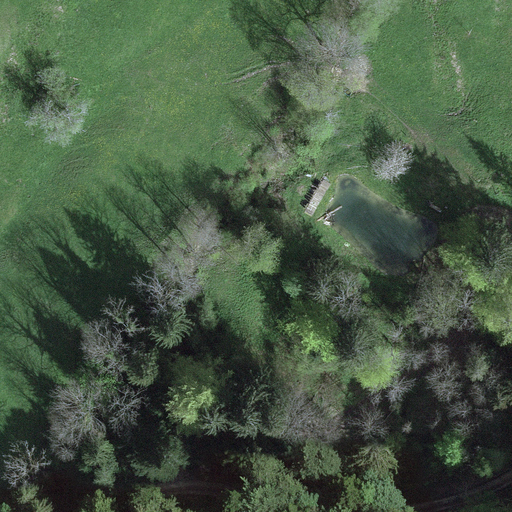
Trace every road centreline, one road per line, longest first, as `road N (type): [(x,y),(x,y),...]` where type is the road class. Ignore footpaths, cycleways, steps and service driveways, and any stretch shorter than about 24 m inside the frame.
road 1 (track): [(496,217),(363,84),(284,27),(266,0)]
road 2 (track): [(122,511),(178,484),(296,511)]
